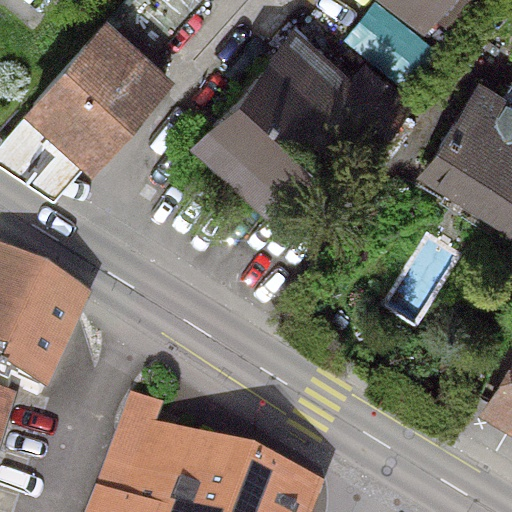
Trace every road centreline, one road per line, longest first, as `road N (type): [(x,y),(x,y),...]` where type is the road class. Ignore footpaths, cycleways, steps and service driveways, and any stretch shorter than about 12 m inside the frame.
road 1 (secondary): [(381,441),(0,204)]
road 2 (secondary): [(494,511),(381,441)]
